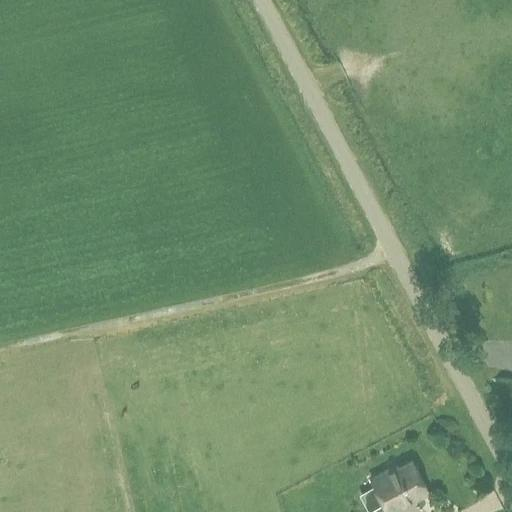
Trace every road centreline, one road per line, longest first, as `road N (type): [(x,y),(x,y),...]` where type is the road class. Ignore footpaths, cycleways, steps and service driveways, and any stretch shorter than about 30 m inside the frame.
road 1 (unclassified): [(511,473),(258,0)]
road 2 (track): [(0,347),(395,257)]
